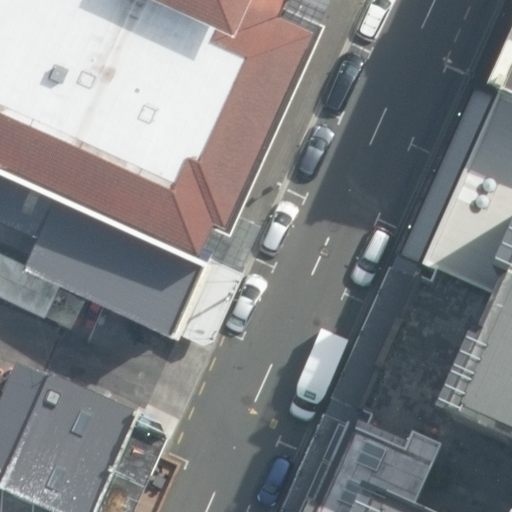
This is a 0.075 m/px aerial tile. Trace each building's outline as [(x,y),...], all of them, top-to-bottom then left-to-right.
[(0,0),(0,160),(3,161),(207,253),(221,221),(240,230),(332,26),(328,24),(339,0),(0,0)] [(511,78),(366,405),(471,452),(511,469),(511,78)] [(207,253),(3,161),(0,167),(0,253),(177,333),(207,253)] [(103,511),(143,416),(19,364),(0,409),(0,491),(49,511),(103,511)] [(444,511),(471,452),(366,405),(321,511),(444,511)]
